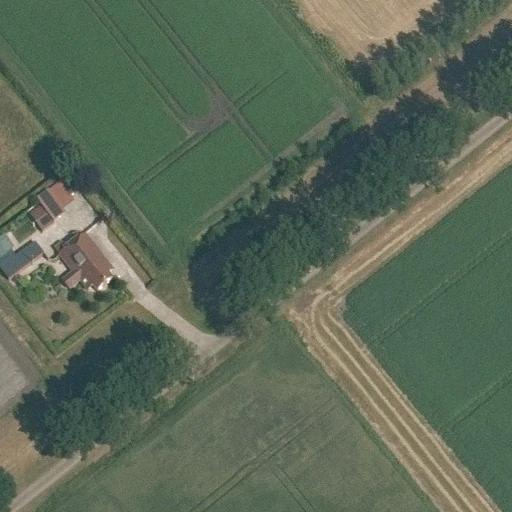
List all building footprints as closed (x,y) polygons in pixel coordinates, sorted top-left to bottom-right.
[(36,202),(53,225),(64,217),(61,213),(72,205),(59,186),(36,202)] [(40,209),(29,218),(41,235),(53,226),(40,209)] [(111,273),(84,239),(58,260),(70,275),(61,283),(69,292),(77,285),(84,293),(90,288),(95,294),(111,282),(107,276),(111,273)] [(0,241),(0,260),(11,252),(2,240),(0,241)] [(0,275),(5,282),(41,256),(34,246),(8,264),(4,258),(0,260),(0,275)]
